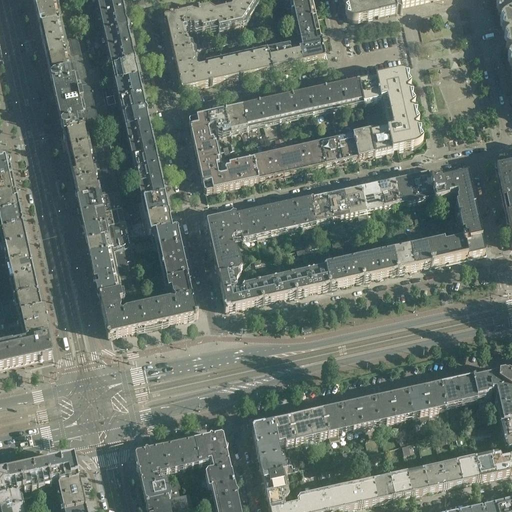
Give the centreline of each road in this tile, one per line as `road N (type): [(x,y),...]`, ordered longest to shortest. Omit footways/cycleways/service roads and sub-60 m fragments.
road 1 (residential): [(188,217),(476,156)]
road 2 (residential): [(502,267),(214,327)]
road 3 (unclassified): [(240,426),(511,360)]
road 4 (tertiary): [(101,383),(37,112)]
road 5 (tertiary): [(17,117),(76,389)]
road 6 (tertiary): [(96,426),(237,396),(310,357)]
road 7 (tertiary): [(310,357),(511,313)]
road 8 (residential): [(347,64),(346,75),(166,115)]
road 9 (unknown): [(486,51),(472,4),(412,17),(412,50)]
road 10 (residential): [(511,33),(486,51),(506,150)]
